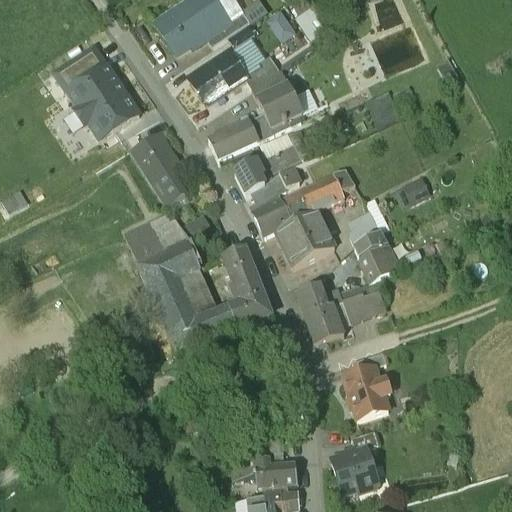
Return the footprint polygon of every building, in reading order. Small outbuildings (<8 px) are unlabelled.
[(199,0),(198,0),(154,31),(176,63),(205,43),(205,44),(222,32),(199,0)] [(290,20),(277,26),(283,39),(295,33),(290,20)] [(237,21),(222,32),(205,44),(212,55),(227,46),(246,33),(237,21)] [(246,33),(227,46),(234,57),(254,44),(246,33)] [(67,102),(107,75),(93,56),(54,82),(67,102)] [(248,85),(231,59),(187,88),(204,114),(244,88),(248,85)] [(269,64),(259,71),(262,75),(248,85),(244,88),(250,98),(251,97),(279,79),(269,64)] [(139,124),(107,75),(67,102),(78,118),(74,121),(85,137),(89,134),(99,151),(139,124)] [(279,79),(251,97),(256,108),(289,93),(281,77),(279,79)] [(289,93),(256,108),(263,123),(270,137),(288,129),(302,122),(289,93)] [(371,104),(383,132),(407,122),(396,94),(371,104)] [(263,123),(208,148),(217,167),(290,134),(288,129),(270,137),(263,123)] [(270,162),(299,152),(296,140),(266,149),(270,162)] [(158,142),(131,159),(165,213),(183,202),(162,168),(171,162),(158,142)] [(291,163),(273,172),(278,183),(292,176),(289,170),(293,168),(291,163)] [(256,171),(235,182),(246,204),(253,201),(265,194),(260,186),(263,184),(256,171)] [(292,176),(278,183),(284,197),(298,190),(292,176)] [(345,177),(281,208),(291,229),(315,218),(343,204),(340,199),(354,192),(345,177)] [(130,179),(123,185),(128,191),(135,186),(130,179)] [(398,193),(406,211),(437,198),(429,180),(398,193)] [(272,192),(265,194),(269,204),(274,201),(276,200),(272,192)] [(265,194),(253,201),(258,213),(254,215),(257,220),(278,210),(274,201),(269,204),(265,194)] [(257,220),(255,221),(264,243),(266,243),(266,242),(281,234),(291,229),(281,208),(278,210),(257,220)] [(291,229),(281,234),(287,247),(280,250),(292,275),(333,254),(315,218),(291,229)] [(366,229),(346,240),(354,253),(378,239),(380,238),(369,219),(362,223),(366,229)] [(162,238),(130,258),(138,275),(165,261),(173,257),(162,238)] [(378,239),(354,253),(361,271),(370,290),(399,276),(378,239)] [(173,257),(165,261),(177,287),(199,277),(187,251),(173,257)] [(270,321),(243,255),(224,264),(234,292),(229,294),(236,311),(228,315),(237,334),(270,321)] [(177,287),(165,261),(138,275),(157,315),(184,303),(177,287)] [(358,290),(340,297),(344,307),(362,300),(358,290)] [(319,291),(298,299),(315,350),(341,339),(339,332),(331,312),(342,308),(342,307),(338,295),(322,301),(319,291)] [(342,307),(342,308),(350,328),(384,316),(378,298),(363,302),(362,300),(344,307),(342,307)] [(184,303),(157,315),(169,342),(196,329),(194,325),(184,303)] [(342,308),(331,312),(339,332),(350,328),(342,308)] [(203,326),(196,329),(204,347),(237,334),(228,315),(203,326)] [(382,356),(351,366),(355,377),(374,371),(386,367),(382,356)] [(355,377),(343,381),(357,424),(388,414),(383,399),(389,397),(385,383),(378,386),(374,371),(355,377)] [(281,432),(261,433),(261,445),(281,443),(281,432)] [(373,435),(351,443),(355,456),(366,452),(378,448),(373,435)] [(261,445),(258,445),(259,458),(282,457),(281,443),(261,445)] [(355,456),(330,464),(342,499),(357,494),(359,495),(373,490),(374,489),(377,488),(366,452),(355,456)] [(270,462),(231,466),(232,482),(255,479),(256,493),(270,492),(271,470),(270,462)] [(296,467),(271,470),(270,492),(298,489),(296,467)] [(299,511),(298,497),(281,498),(282,511),(299,511)] [(282,511),(281,498),(265,499),(265,511),(282,511)]
